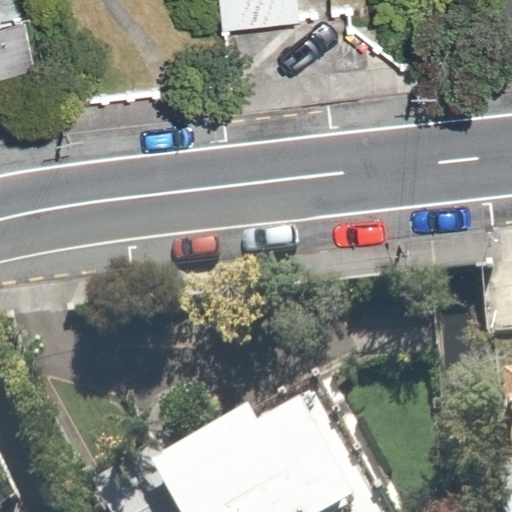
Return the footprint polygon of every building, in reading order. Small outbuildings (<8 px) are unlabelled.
[(0,0),(0,77),(27,74),(23,48),(16,0),(0,0)] [(213,0),(217,36),(307,27),(304,0),(213,0)] [(511,58),(511,0),(482,0),(491,62),(511,58)] [(384,511),(325,390),(107,496),(114,511),(384,511)] [(0,511),(20,511),(0,475),(0,511)]
